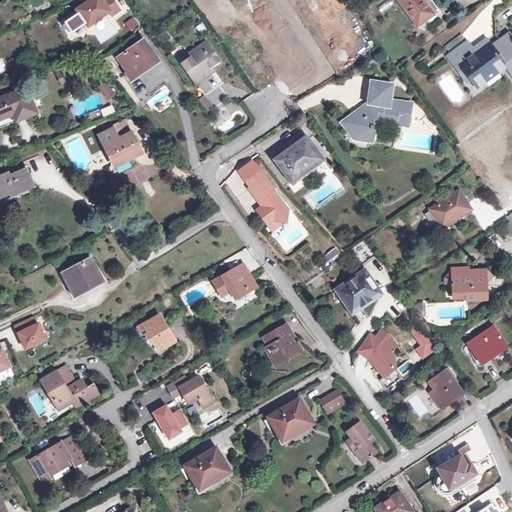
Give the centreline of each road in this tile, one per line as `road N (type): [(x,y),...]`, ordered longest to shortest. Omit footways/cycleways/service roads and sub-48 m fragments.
road 1 (residential): [(410,451),(205,172),(211,158),(285,108)]
road 2 (residential): [(114,407),(143,458),(47,511)]
road 3 (residential): [(410,451),(511,387)]
